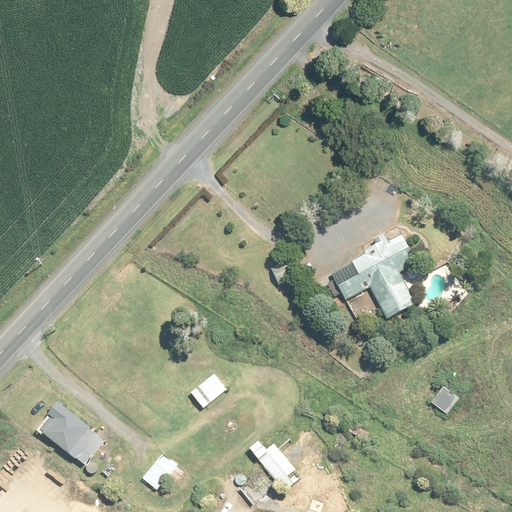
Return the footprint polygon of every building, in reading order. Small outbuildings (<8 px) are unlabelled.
[(334,274),(360,323),(372,317),(361,296),(372,290),(388,320),(418,304),(403,275),(422,264),(406,234),(389,243),(388,240),(365,252),(366,255),(354,262),(355,263),(334,274)] [(448,244),(438,252),(444,259),(454,251),(448,244)] [(288,260),(272,267),(281,289),(297,282),(288,260)] [(217,375),(193,394),(205,410),(229,392),(217,375)] [(446,387),(433,403),(449,415),(462,399),(446,387)] [(88,469),(89,470),(89,472),(90,472),(91,473),(92,473),(93,474),(94,474),(95,474),(96,474),(97,473),(98,473),(98,472),(99,471),(100,471),(100,470),(100,469),(100,468),(100,467),(100,466),(99,465),(99,464),(98,463),(97,463),(96,462),(95,462),(94,462),(93,462),(92,462),(109,441),(61,401),(50,414),(55,418),(44,431),(88,467),(88,468),(88,469)] [(359,426),(353,434),(367,443),(372,435),(359,426)] [(341,452),(351,436),(344,431),(336,441),(339,443),(335,448),(341,452)] [(252,451),(267,468),(251,481),(243,472),(234,480),(256,506),(281,485),(288,493),(305,478),(277,444),(269,450),(262,442),(252,451)] [(169,482),(175,487),(187,474),(164,455),(145,479),(160,492),(169,482)]
